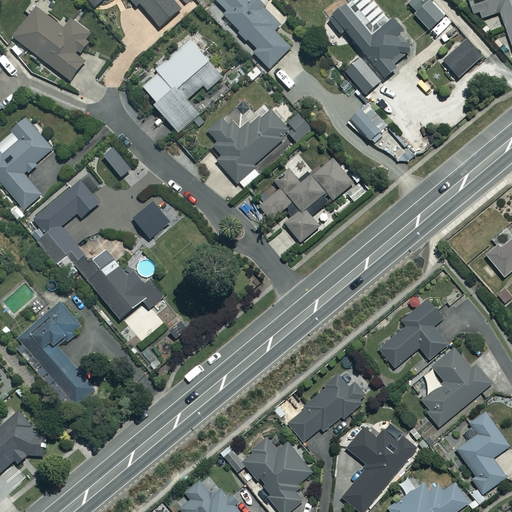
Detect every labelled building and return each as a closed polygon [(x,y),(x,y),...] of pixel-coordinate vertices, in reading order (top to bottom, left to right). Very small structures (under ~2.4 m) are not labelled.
[(87,0),(94,8),(102,0),(127,0),(134,8),(139,5),(157,27),(180,8),(173,0),(87,0)] [(290,15),(275,0),(215,0),(226,12),(223,15),(256,50),(253,53),(268,69),(291,48),(274,30),(290,15)] [(428,30),(443,15),(428,0),(413,0),(408,6),(415,13),(413,15),(428,30)] [(511,0),(467,0),(473,15),(478,13),(481,19),(499,12),(511,47),(511,0)] [(344,31),(383,79),(395,69),(392,65),(414,47),(391,20),(371,37),(344,5),(327,19),(340,35),(344,31)] [(87,39),(91,33),(72,18),(63,29),(36,6),(11,37),(69,84),(85,63),(78,57),(91,42),(87,39)] [(465,39),(441,59),(457,78),(481,58),(465,39)] [(155,101),(150,105),(177,134),(192,120),(197,127),(204,120),(187,101),(203,86),(207,91),(222,77),(189,41),(156,71),(157,73),(142,87),(155,101)] [(380,81),(361,58),(345,71),(365,94),(380,81)] [(389,124),(364,103),(348,122),(372,143),(389,124)] [(242,133),(227,115),(207,132),(217,143),(213,146),(222,157),(216,162),(236,185),(255,169),(252,166),(289,135),(296,143),(311,131),(297,113),(283,125),(270,109),(242,133)] [(26,176),(39,165),(36,162),(51,150),(26,119),(9,132),(18,142),(3,154),(0,150),(0,183),(23,210),(42,195),(26,176)] [(311,175),(332,203),(354,185),(333,158),(311,175)] [(332,203),(311,175),(300,184),(290,170),(274,182),(280,190),(259,206),(270,220),(284,210),(291,219),(285,224),(299,242),(318,227),(311,219),(332,203)] [(67,280),(80,271),(118,320),(143,301),(149,309),(163,298),(148,279),(141,284),(132,273),(126,277),(106,251),(90,263),(61,226),(77,214),(80,218),(98,204),(80,181),(32,219),(29,216),(21,222),(67,280)] [(171,223),(153,202),(133,219),(151,240),(171,223)] [(511,236),(506,229),(493,240),(498,247),(486,257),(503,278),(511,270),(511,236)] [(435,326),(442,320),(426,301),(401,322),(406,327),(378,350),(394,369),(418,349),(428,360),(481,316),(467,300),(446,317),(448,320),(437,329),(435,326)] [(59,302),(16,340),(76,405),(94,389),(59,351),(83,329),(59,302)] [(155,311),(145,319),(137,310),(124,321),(142,343),(165,324),(155,311)] [(428,412),(426,413),(438,427),(491,384),(475,365),(470,369),(454,349),(432,368),(444,383),(433,391),(422,377),(412,386),(422,399),(419,401),(428,412)] [(351,391),(339,377),(304,407),(306,409),(288,424),(304,442),(320,428),(323,432),(342,416),(344,418),(365,401),(354,388),(351,391)] [(43,441),(18,412),(0,427),(0,473),(15,461),(17,464),(25,457),(42,458),(43,441)] [(468,424),(471,427),(462,434),(467,442),(456,450),(476,477),(472,480),(482,495),(505,478),(491,458),(508,446),(484,413),(468,424)] [(377,439),(363,429),(345,451),(365,467),(340,498),(357,511),(366,511),(417,449),(403,438),(398,444),(383,432),(377,439)] [(235,475),(245,467),(269,497),(268,498),(278,511),(288,511),(302,502),(292,490),(312,474),(287,442),(276,451),(266,439),(244,457),(232,443),(218,453),(235,475)] [(243,511),(209,473),(186,493),(191,499),(187,502),(183,497),(174,505),(180,511),(243,511)] [(455,511),(469,502),(455,483),(442,492),(437,486),(429,491),(424,484),(388,509),(390,511),(455,511)]
